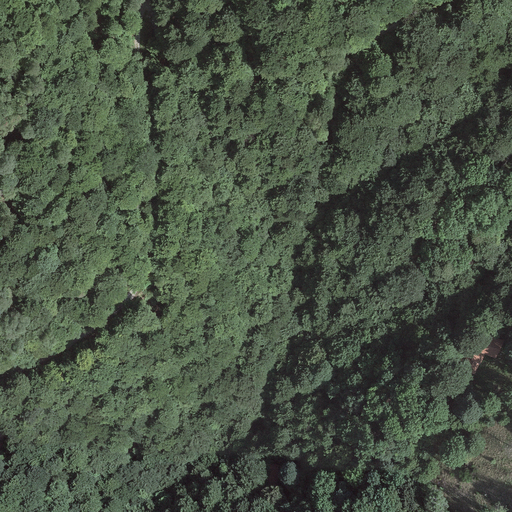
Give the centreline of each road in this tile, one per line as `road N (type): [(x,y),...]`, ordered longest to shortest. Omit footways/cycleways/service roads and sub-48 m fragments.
road 1 (track): [(440,0),(336,59),(283,73),(157,2),(143,5),(137,75),(155,189),(143,275),(59,349),(0,377)]
road 2 (track): [(511,128),(434,221),(444,239),(503,257),(504,279),(454,289),(356,347),(312,389),(295,426),(259,460),(259,511)]
